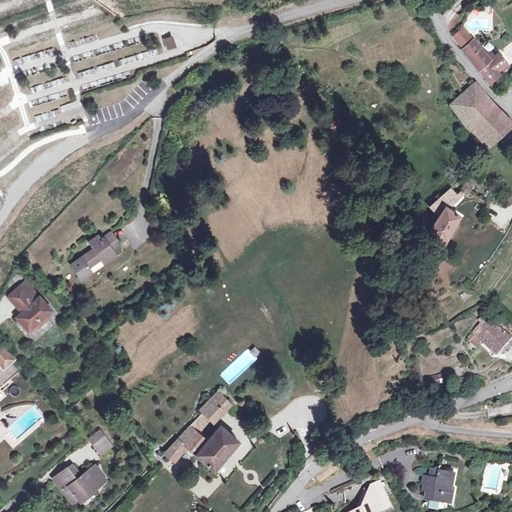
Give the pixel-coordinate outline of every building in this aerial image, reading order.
[(462,23),(449,33),(454,40),(467,30),(462,23)] [(454,40),(457,44),(474,67),(488,56),(492,54),(489,51),(485,50),(484,51),(470,33),(467,30),(454,40)] [(163,43),(165,52),(172,51),(170,42),(163,43)] [(488,56),(474,67),(488,85),(499,77),(493,69),(504,61),(496,51),(492,54),(488,56)] [(493,69),(499,77),(510,69),(504,61),(493,69)] [(474,83),(448,104),(486,150),(511,128),(474,83)] [(75,102),(61,106),(63,112),(77,107),(75,102)] [(466,176),(457,189),(464,194),(473,181),(466,176)] [(423,208),(426,210),(413,228),(417,231),(414,235),(426,245),(429,248),(451,216),(443,210),(455,192),(451,188),(439,206),(429,198),(423,208)] [(89,232),(79,237),(83,245),(59,259),(68,273),(75,269),(76,264),(76,263),(92,253),(95,258),(104,252),(101,246),(108,242),(101,230),(91,236),(89,232)] [(9,274),(5,277),(13,288),(17,284),(9,274)] [(5,277),(0,280),(0,299),(3,304),(0,306),(0,311),(3,315),(8,311),(18,322),(30,312),(27,309),(33,304),(17,284),(13,288),(5,277)] [(486,313),(467,332),(491,354),(511,335),(486,313)] [(211,391),(203,399),(205,401),(214,392),(213,391),(211,391)] [(205,401),(198,408),(204,414),(209,419),(210,418),(225,402),(214,392),(205,401)] [(203,399),(196,407),(198,408),(205,401),(203,399)] [(204,414),(198,408),(185,422),(197,434),(194,438),(197,441),(203,435),(193,425),(204,414)] [(185,422),(154,455),(166,466),(180,451),(206,473),(233,439),(215,423),(203,435),(197,441),(194,438),(197,434),(185,422)] [(96,443),(90,435),(80,443),(86,451),(96,443)] [(83,455),(65,468),(83,494),(117,470),(106,455),(91,465),(83,455)] [(423,484),(429,485),(428,489),(427,489),(426,493),(425,500),(430,500),(428,507),(438,509),(438,507),(440,508),(440,506),(441,502),(448,503),(449,496),(453,497),(455,488),(451,487),(453,473),(439,470),(439,466),(433,469),(431,468),(430,477),(424,476),(423,484)] [(369,490),(362,508),(352,511),(379,511),(385,496),(369,490)]
